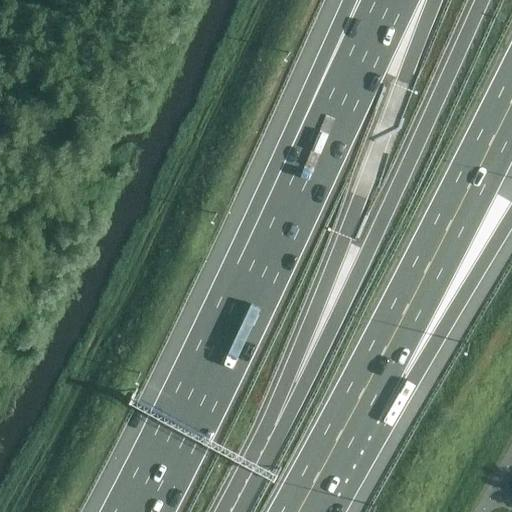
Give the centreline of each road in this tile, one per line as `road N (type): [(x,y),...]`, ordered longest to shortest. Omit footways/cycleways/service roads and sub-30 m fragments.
road 1 (track): [(266,0),(9,511)]
road 2 (motorway): [(281,429),(481,0)]
road 3 (motorway): [(415,0),(402,84),(281,429)]
road 4 (motorway): [(340,105),(145,511)]
road 5 (motorway): [(346,415),(511,96)]
road 6 (motorway): [(346,415),(511,212)]
